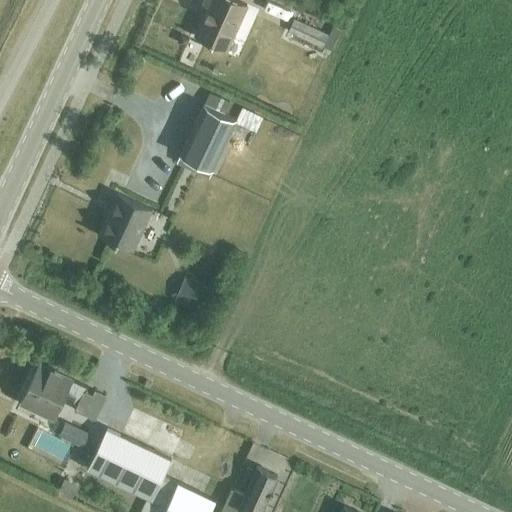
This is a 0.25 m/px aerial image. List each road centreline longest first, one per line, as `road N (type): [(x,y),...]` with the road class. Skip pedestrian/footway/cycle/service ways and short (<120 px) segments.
road 1 (unclassified): [(465,511),(0,289)]
road 2 (secondary): [(0,206),(97,0)]
